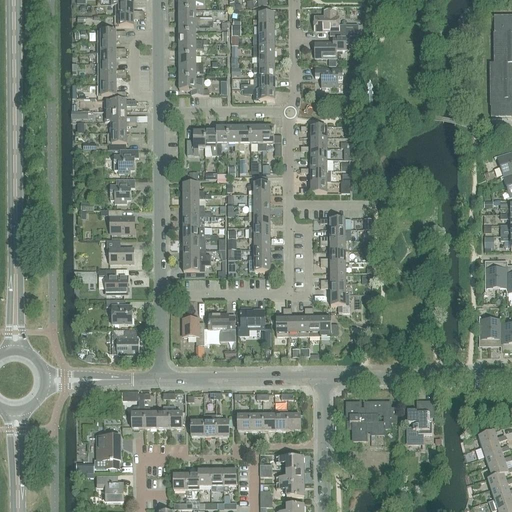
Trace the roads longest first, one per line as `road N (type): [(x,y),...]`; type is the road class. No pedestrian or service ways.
road 1 (tertiary): [(15,350),(14,0)]
road 2 (unclassified): [(322,378),(511,377)]
road 3 (residential): [(159,298),(157,111)]
road 4 (unclassified): [(160,379),(322,378)]
road 5 (residential): [(178,459),(322,446)]
road 6 (residential): [(157,111),(288,110)]
road 7 (residential): [(159,298),(289,298)]
